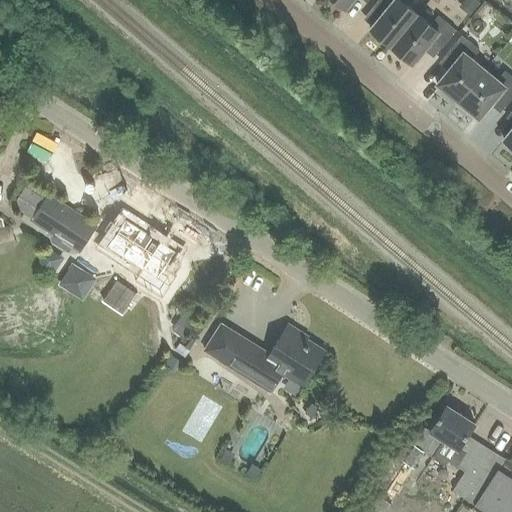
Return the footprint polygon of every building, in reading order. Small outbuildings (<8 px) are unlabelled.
[(334,0),(346,10),(353,0),(334,0)] [(386,12),(371,30),(392,47),(418,15),(405,5),(409,0),(380,0),(377,4),(386,12)] [(418,15),(392,47),(413,65),(428,47),(437,54),(456,31),(439,17),(431,26),(418,15)] [(452,67),(437,85),(458,103),(485,70),(472,60),(480,51),(462,36),(443,59),(452,67)] [(485,70),(458,103),(480,120),(495,102),(504,109),(511,99),(511,77),(506,72),(498,81),(485,70)] [(25,190),(14,207),(34,220),(32,223),(57,239),(55,241),(59,244),(59,245),(67,250),(72,246),(81,251),(96,228),(64,207),(63,209),(50,201),(48,200),(46,203),(25,190)] [(0,254),(1,255),(3,254),(6,253),(7,253),(8,252),(10,251),(11,250),(13,249),(14,248),(15,246),(17,245),(17,244),(16,244),(11,226),(4,228),(2,220),(0,220),(0,254)] [(127,222),(106,255),(147,281),(139,294),(171,314),(187,288),(173,280),(186,259),(127,222)] [(181,317),(173,328),(185,337),(193,326),(181,317)] [(246,339),(229,366),(271,392),(282,374),(303,387),(326,351),(287,327),(269,357),(245,343),(247,339),(246,339)] [(171,356),(164,366),(174,373),(182,363),(171,356)] [(468,436),(475,425),(447,407),(431,431),(426,428),(404,462),(413,468),(424,451),(446,465),(448,462),(465,473),(472,463),(483,446),(468,436)] [(511,511),(511,462),(505,458),(493,477),(475,504),(486,511),(511,511)] [(475,504),(493,477),(472,463),(465,473),(454,491),(475,504)]
